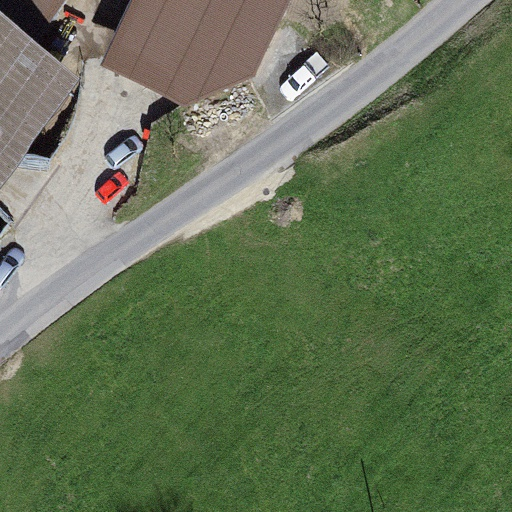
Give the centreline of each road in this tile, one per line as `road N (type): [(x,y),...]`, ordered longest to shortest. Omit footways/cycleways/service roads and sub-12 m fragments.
road 1 (unclassified): [(0,358),(302,108),(449,0)]
road 2 (unknown): [(94,275),(71,228),(70,191),(114,0)]
